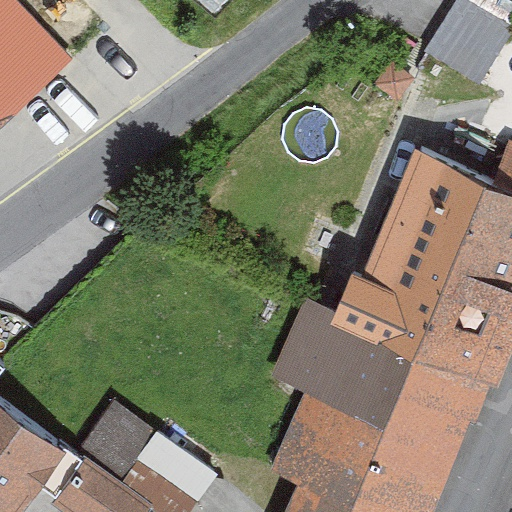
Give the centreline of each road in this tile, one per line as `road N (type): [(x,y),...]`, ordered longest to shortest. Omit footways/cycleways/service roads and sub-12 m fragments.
road 1 (residential): [(315,0),(0,234)]
road 2 (residential): [(453,511),(511,381)]
